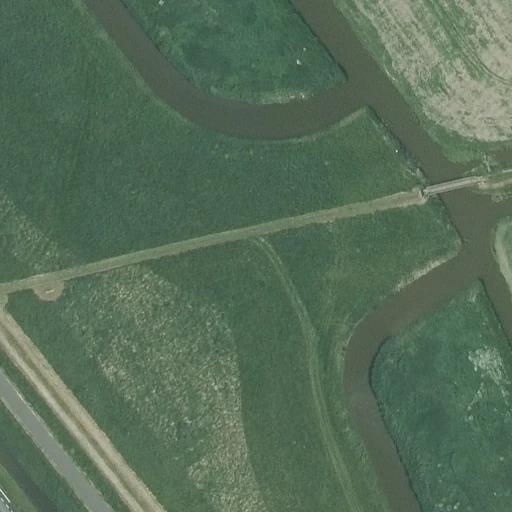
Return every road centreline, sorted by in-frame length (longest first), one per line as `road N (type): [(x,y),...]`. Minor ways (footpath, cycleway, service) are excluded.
road 1 (track): [(0,313),(155,511)]
road 2 (unknown): [(0,339),(136,511)]
